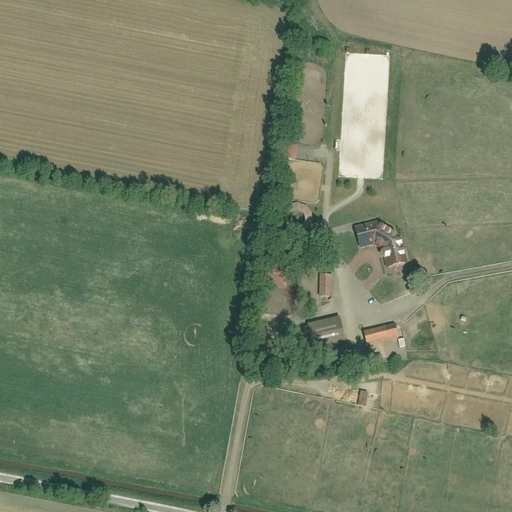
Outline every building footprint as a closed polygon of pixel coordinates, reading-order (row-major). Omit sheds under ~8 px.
[(290,145),(282,144),(280,158),(288,159),(290,145)] [(290,145),(288,159),(295,160),(297,146),(290,145)] [(292,236),(298,236),(303,233),(307,229),(310,224),(310,219),(309,213),(305,208),(301,205),(295,203),(290,204),(285,206),(280,210),(278,215),(277,221),(279,226),(282,231),(287,234),(292,236)] [(376,223),(354,228),(358,247),(370,244),(380,249),(384,265),(405,260),(400,238),(376,223)] [(298,257),(267,254),(262,313),(292,316),(298,257)] [(331,276),(317,276),(316,297),(330,298),(331,276)] [(339,320),(305,327),(310,349),(344,342),(339,320)] [(393,326),(362,332),(365,347),(396,340),(393,326)] [(368,358),(369,365),(382,362),(380,355),(368,358)] [(363,406),(367,393),(358,391),(355,404),(363,406)]
